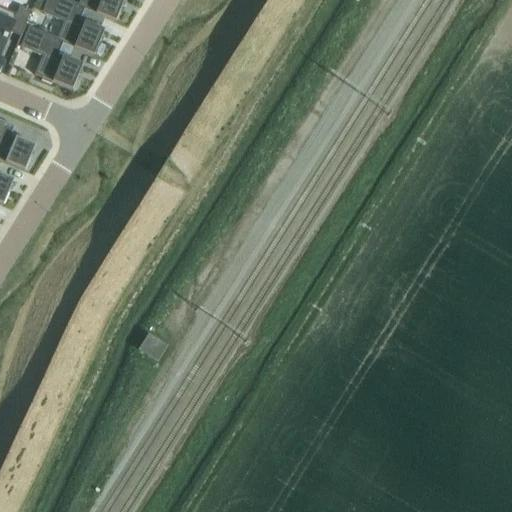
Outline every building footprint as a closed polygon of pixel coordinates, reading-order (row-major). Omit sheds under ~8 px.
[(65,0),(46,0),(41,13),(63,22),(56,39),(56,40),(62,43),(62,44),(92,56),(103,31),(79,21),(83,9),(84,9),(78,6),(78,5),(65,0)] [(80,0),(78,5),(78,6),(84,9),(83,9),(114,22),(123,0),(80,0)] [(0,8),(0,51),(8,32),(20,37),(30,11),(19,6),(15,15),(0,8)] [(28,27),(20,47),(42,57),(34,75),(41,78),(41,81),(50,85),(51,82),(71,91),(82,65),(57,55),(62,44),(62,43),(56,40),(56,39),(28,27)] [(0,120),(0,161),(23,172),(34,146),(10,136),(13,127),(0,120)] [(0,205),(2,206),(13,178),(0,172),(0,205)] [(156,361),(164,348),(148,337),(140,350),(156,361)]
